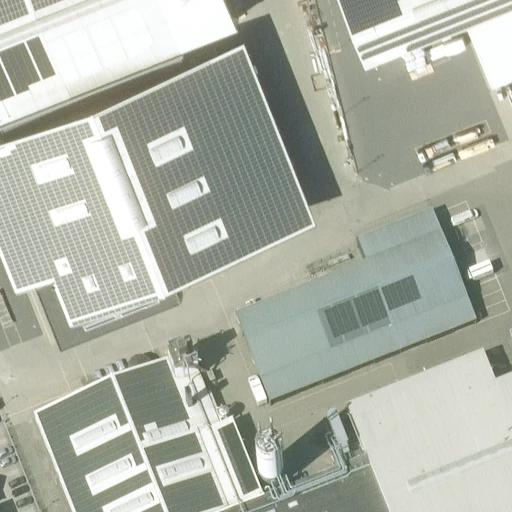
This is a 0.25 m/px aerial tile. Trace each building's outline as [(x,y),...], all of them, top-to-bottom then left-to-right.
[(170,0),(0,0),(0,117),(188,43),(170,0)] [(511,5),(511,0),(348,0),(374,61),(511,5)] [(244,36),(0,131),(0,234),(18,279),(37,272),(63,337),(181,290),(174,269),(314,214),(244,36)] [(230,300),(274,409),(480,327),(436,218),(230,300)] [(39,421),(75,511),(511,511),(511,388),(500,393),(488,363),(352,416),(371,466),(268,507),(237,429),(225,434),(195,359),(39,421)]
